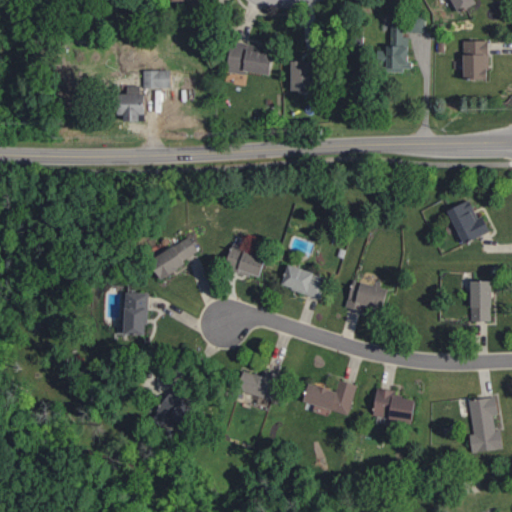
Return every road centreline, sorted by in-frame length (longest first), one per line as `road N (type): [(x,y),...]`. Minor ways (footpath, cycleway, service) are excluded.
road 1 (tertiary): [(511,142),(0,154)]
road 2 (residential): [(511,360),(408,358),(262,318),(225,322)]
